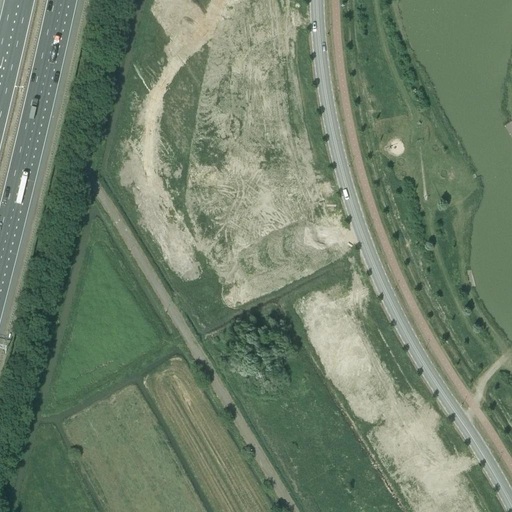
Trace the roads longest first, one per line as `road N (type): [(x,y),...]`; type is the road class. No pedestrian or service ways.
road 1 (tertiary): [(511,506),(422,363),(366,246),(331,126),(317,0)]
road 2 (unclassified): [(96,190),(292,511)]
road 3 (motorway): [(0,254),(60,0)]
